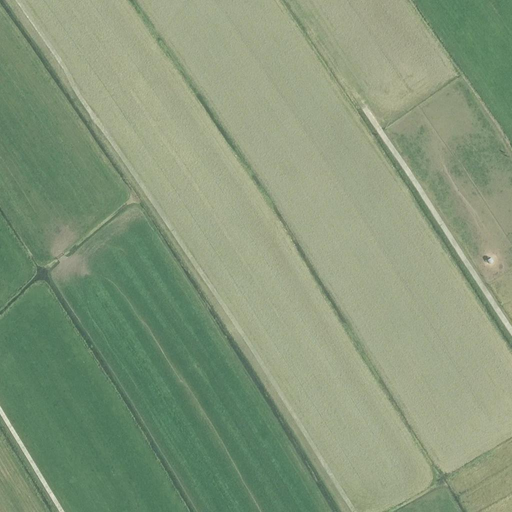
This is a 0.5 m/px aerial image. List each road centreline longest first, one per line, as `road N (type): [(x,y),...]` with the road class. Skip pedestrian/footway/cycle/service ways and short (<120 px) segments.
road 1 (track): [(353,511),(19,0)]
road 2 (track): [(0,408),(61,511)]
